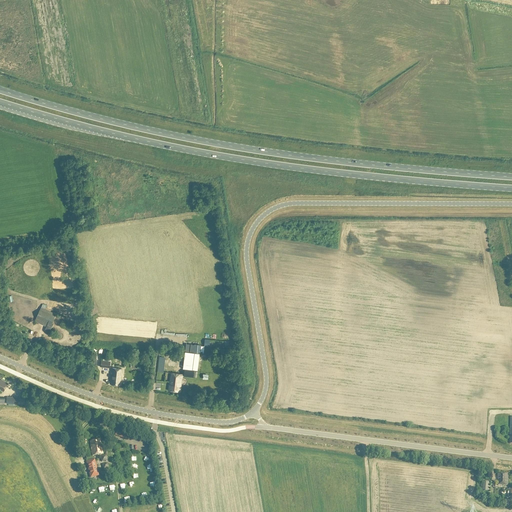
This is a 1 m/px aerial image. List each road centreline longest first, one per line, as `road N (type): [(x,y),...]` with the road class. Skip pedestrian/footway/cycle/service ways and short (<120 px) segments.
road 1 (primary): [(511,177),(235,147),(0,90)]
road 2 (primary): [(0,102),(225,157),(511,188)]
road 3 (unclassified): [(254,411),(266,376),(245,252),(264,214),(291,203),(511,204)]
road 4 (unclassified): [(254,411),(230,422),(157,413),(0,357)]
road 5 (unclassified): [(195,0),(181,71),(171,79),(0,31)]
road 6 (unclassified): [(511,457),(263,427)]
road 7 (unclassified): [(441,0),(455,110),(461,118),(511,121)]
